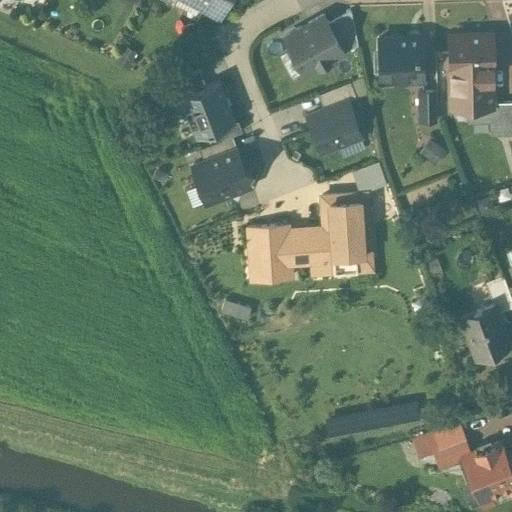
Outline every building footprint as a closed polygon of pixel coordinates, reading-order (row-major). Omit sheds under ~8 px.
[(225,0),(195,0),(219,12),(225,0)] [(286,38),(304,72),(346,49),(328,15),(286,38)] [(491,30),(449,31),(450,64),(451,101),(469,100),(469,116),(492,115),(491,73),(492,73),(492,62),(491,62),(491,30)] [(422,33),(378,34),(379,76),(381,76),(381,70),(405,69),(405,75),(423,75),(422,33)] [(220,70),(176,85),(193,134),(237,119),(220,70)] [(318,92),(324,107),(350,97),(355,95),(350,80),(318,92)] [(436,114),(435,87),(418,87),(418,115),(436,114)] [(324,107),(307,113),(320,146),(362,131),(350,97),(324,107)] [(511,98),(501,98),(502,130),(511,130),(511,98)] [(430,133),(421,146),(438,158),(448,145),(430,133)] [(194,167),(206,200),(249,185),(237,151),(194,167)] [(324,192),(325,218),(326,251),(332,251),(366,250),(364,191),(324,192)] [(325,218),(244,221),(247,276),(333,272),(332,251),(326,251),(325,218)] [(511,298),(502,273),(484,279),(492,300),(493,299),(497,310),(511,304),(511,298)] [(226,295),(222,306),(247,314),(249,308),(234,304),(236,298),(226,295)] [(492,300),(459,313),(475,354),(509,341),(497,310),(493,299),(492,300)] [(434,448),(435,451),(468,444),(463,422),(413,433),(417,452),(434,448)] [(499,440),(464,454),(468,464),(464,465),(463,468),(467,478),(469,479),(473,477),(480,495),(511,482),(511,475),(505,455),(499,440)]
